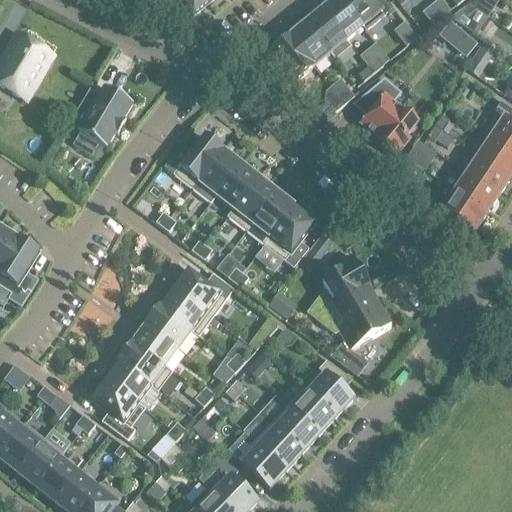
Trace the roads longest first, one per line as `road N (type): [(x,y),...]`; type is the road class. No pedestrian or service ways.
road 1 (residential): [(478,294),(338,171),(200,74)]
road 2 (residential): [(106,199),(180,252),(70,400),(7,352)]
road 3 (residential): [(288,511),(478,294)]
road 4 (residential): [(200,74),(62,0)]
road 5 (residential): [(106,199),(200,74)]
